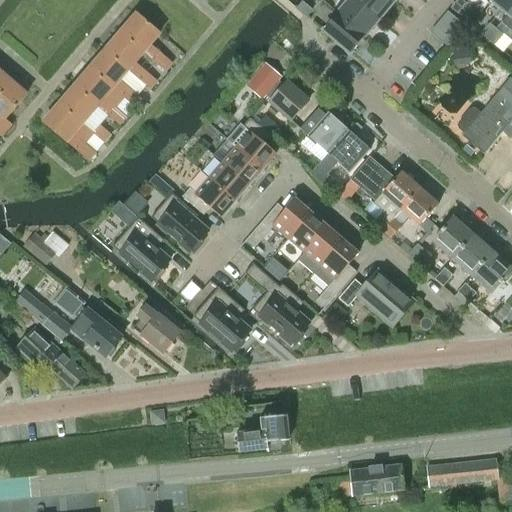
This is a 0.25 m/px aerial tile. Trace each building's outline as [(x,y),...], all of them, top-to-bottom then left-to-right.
[(349,0),(337,15),(346,22),(365,38),(379,21),(353,0),(349,0)] [(353,0),(379,21),(393,4),(387,0),(353,0)] [(458,0),(451,9),(457,14),(465,5),(459,0),(458,0)] [(511,0),(494,0),(492,3),(508,16),(511,10),(511,0)] [(297,10),(306,18),(311,11),(302,4),(297,10)] [(511,10),(508,16),(496,30),(503,36),(511,43),(511,42),(511,10)] [(447,14),(439,24),(457,38),(465,28),(447,14)] [(172,64),(150,45),(159,34),(136,15),(121,33),(143,53),(165,72),(172,64)] [(323,32),(350,55),(365,38),(346,22),(337,15),(323,32)] [(431,33),(448,48),(457,38),(439,24),(431,33)] [(480,35),(487,40),(496,30),(489,24),(480,35)] [(503,36),(496,30),(487,40),(494,46),(503,36)] [(143,53),(121,33),(105,51),(128,71),(127,71),(150,90),(157,82),(134,63),(143,53)] [(119,81),(127,71),(128,71),(105,51),(90,69),(124,98),(124,99),(134,108),(141,100),(119,81)] [(266,64),(257,75),(272,88),(281,77),(266,64)] [(116,109),(124,99),(124,98),(90,69),(75,87),(97,106),(97,107),(119,126),(126,118),(116,109)] [(0,97),(12,83),(0,73),(0,97)] [(511,81),(510,80),(480,115),(475,111),(469,111),(459,124),(459,130),(464,135),(463,136),(485,154),(503,132),(508,136),(511,135),(511,81)] [(270,105),(291,123),(311,100),(290,82),(270,105)] [(0,135),(2,137),(12,126),(5,121),(26,96),(12,83),(0,97),(0,135)] [(82,124),(83,123),(97,107),(97,106),(75,87),(59,105),(82,124)] [(83,123),(82,124),(59,105),(44,123),(66,142),(89,161),(96,153),(86,144),(93,135),(93,134),(94,133),(83,123)] [(318,110),(299,130),(307,137),(301,145),(321,163),(322,164),(350,132),(349,132),(334,119),(341,111),(336,106),(329,114),(328,113),(325,116),(318,110)] [(241,125),(226,141),(236,150),(262,172),(275,157),(275,156),(264,147),(271,139),(250,121),(244,128),(241,125)] [(311,174),(310,175),(311,176),(323,187),(325,186),(331,179),(328,176),(338,164),(350,174),(371,150),(355,136),(362,128),(357,124),(356,123),(349,132),(350,132),(322,164),(321,163),(311,174)] [(93,134),(93,135),(104,144),(111,135),(100,126),(94,133),(93,134)] [(248,188),(262,172),(235,150),(222,165),(248,188)] [(420,189),(401,173),(396,179),(371,157),(350,181),(357,187),(376,203),(375,204),(384,212),(374,224),(382,232),(420,189)] [(235,203),(248,188),(222,165),(209,181),(235,203)] [(155,174),(147,183),(165,200),(167,185),(155,174)] [(221,219),(235,203),(209,181),(196,196),(190,190),(182,199),(203,218),(210,210),(221,219)] [(326,190),(335,198),(337,196),(343,189),(335,181),(326,190)] [(391,240),(411,217),(421,226),(439,205),(420,189),(382,232),(391,240)] [(148,205),(135,193),(123,207),(130,214),(136,218),(148,205)] [(151,218),(191,253),(191,252),(193,254),(202,244),(200,242),(207,234),(190,218),(194,213),(172,194),(151,218)] [(288,241),(311,215),(295,202),(285,213),(277,206),(260,227),(268,234),(273,228),(288,241)] [(326,229),(320,224),(311,215),(288,241),(304,254),(304,255),(326,229)] [(160,237),(147,226),(138,218),(114,246),(122,254),(122,255),(152,282),(153,281),(155,283),(164,273),(162,271),(169,262),(151,247),(160,237)] [(453,260),(474,236),(454,219),(433,242),(453,260)] [(253,234),(262,242),(268,234),(260,227),(253,234)] [(313,275),(342,242),(326,229),(304,255),(304,254),(297,262),(313,275)] [(246,243),(254,250),(262,242),(253,234),(246,243)] [(47,266),(57,254),(34,235),(24,247),(47,266)] [(472,277),(492,254),(474,236),(453,260),(472,277)] [(348,267),(358,256),(342,242),(313,275),(328,288),(330,287),(338,294),(356,274),(348,267)] [(409,256),(417,262),(427,252),(419,245),(409,256)] [(492,254),(472,277),(491,295),(511,271),(492,254)] [(253,265),(244,275),(264,293),(273,283),(253,265)] [(453,277),(445,269),(436,280),(444,287),(453,277)] [(357,298),(392,328),(413,303),(378,272),(364,288),(354,281),(338,300),(348,308),(357,298)] [(280,288),(273,283),(264,293),(266,294),(252,310),(291,345),(292,344),(294,346),(303,336),(301,334),(309,325),(291,310),(299,300),(282,285),(280,288)] [(475,295),(466,285),(458,293),(468,303),(475,295)] [(332,302),(338,294),(330,287),(328,288),(323,295),(332,302)] [(240,307),(226,295),(218,289),(193,318),(232,352),(233,351),(235,353),(244,343),(242,341),(249,333),(232,317),(240,307)] [(66,291),(55,304),(72,318),(73,316),(78,320),(71,329),(72,330),(85,341),(106,359),(122,339),(101,321),(100,322),(88,312),(86,311),(81,307),(83,304),(66,291)] [(324,310),(332,302),(323,295),(316,303),(324,310)] [(25,298),(18,306),(33,318),(33,317),(45,327),(63,342),(72,330),(71,329),(54,315),(43,305),(39,309),(25,298)] [(18,306),(12,313),(26,326),(33,318),(18,306)] [(141,320),(133,330),(163,354),(179,334),(158,317),(157,318),(145,308),(137,317),(141,320)] [(50,370),(72,390),(85,376),(34,329),(25,338),(17,348),(45,374),(50,370)] [(286,418),(260,420),(261,432),(237,434),(239,453),(268,450),(267,444),(289,442),(286,418)] [(428,488),(474,483),(499,481),(497,460),(426,468),(428,488)] [(404,491),(404,489),(402,466),(382,468),(382,467),(369,468),(370,470),(350,472),(350,479),(330,481),(332,499),(404,491)]
